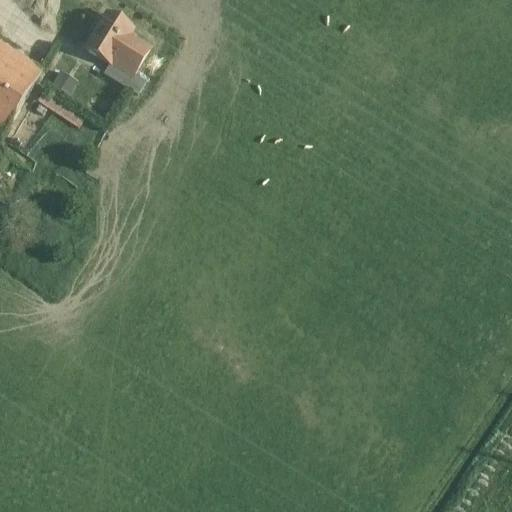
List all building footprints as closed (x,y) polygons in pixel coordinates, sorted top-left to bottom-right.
[(132,32),(107,16),(85,51),(110,67),(111,66),(133,79),(150,52),(136,43),(134,46),(127,41),(132,32)] [(31,32),(19,47),(33,59),(45,44),(31,32)] [(0,139),(1,140),(45,68),(0,40),(0,139)] [(62,75),(54,88),(69,98),(77,84),(62,75)] [(26,123),(34,128),(45,109),(37,104),(26,123)] [(0,179),(10,161),(0,155),(0,179)] [(33,161),(13,186),(27,197),(47,171),(33,161)]
